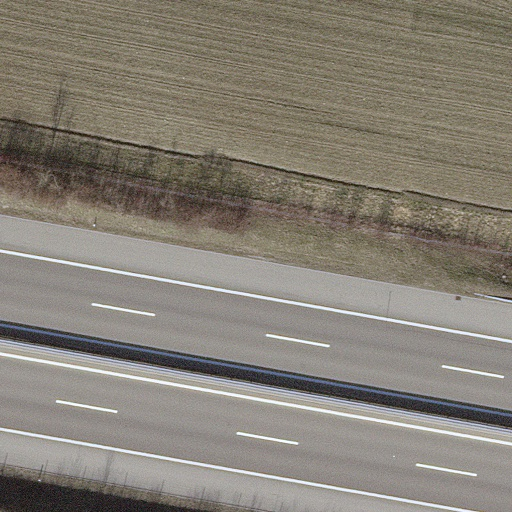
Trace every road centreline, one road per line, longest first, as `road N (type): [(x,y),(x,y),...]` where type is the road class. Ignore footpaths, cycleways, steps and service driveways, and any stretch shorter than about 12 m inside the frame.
road 1 (motorway): [(511,379),(0,288)]
road 2 (motorway): [(0,392),(511,482)]
